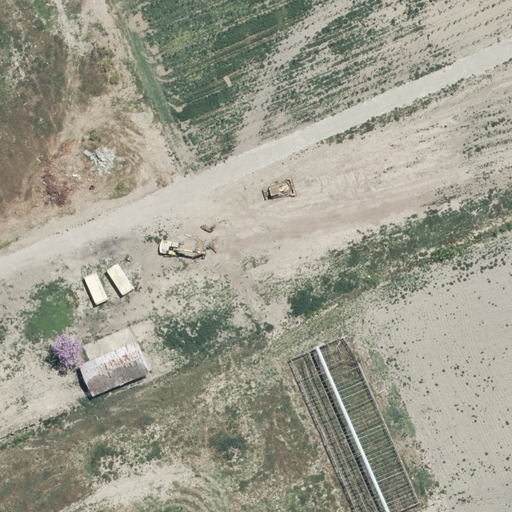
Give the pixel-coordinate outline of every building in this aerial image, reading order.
[(511,0),(485,0),(476,6),(501,42),(493,48),(508,70),(511,67),(511,0)] [(92,200),(25,47),(0,58),(0,65),(64,212),(92,200)] [(0,184),(0,238),(20,231),(0,184)] [(137,340),(55,373),(68,407),(151,374),(137,340)] [(0,387),(0,420),(26,409),(14,381),(0,387)]
